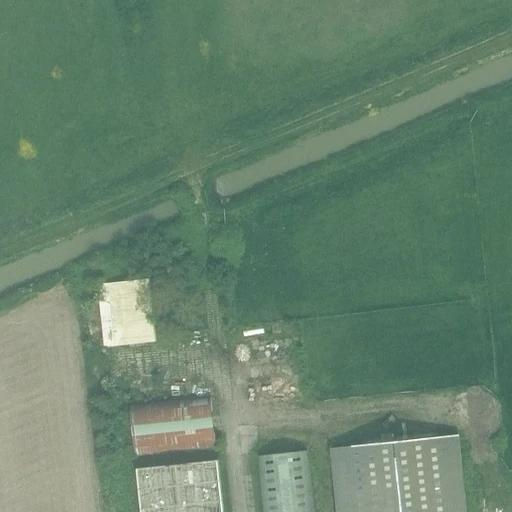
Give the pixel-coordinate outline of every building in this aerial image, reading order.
[(106,346),(129,344),(155,341),(150,279),(122,283),(99,285),(106,346)] [(135,456),(217,448),(211,397),(130,405),(135,456)] [(466,511),(459,436),(332,449),(338,511),(466,511)] [(313,511),(308,452),(258,457),(262,511),(313,511)] [(142,511),(223,511),(218,460),(138,469),(142,511)]
